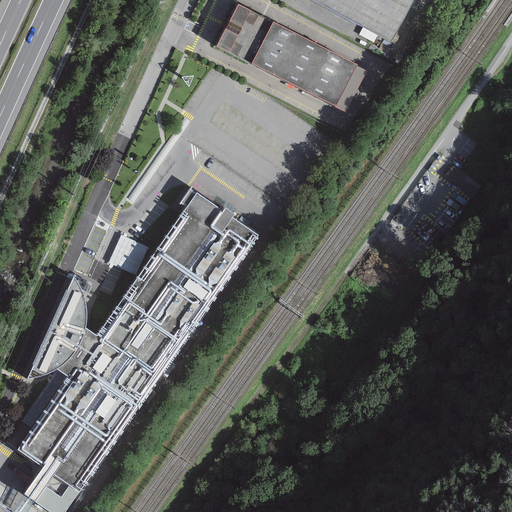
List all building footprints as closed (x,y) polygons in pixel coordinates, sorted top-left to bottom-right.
[(313,0),(391,41),(413,0),(313,0)] [(273,23),(238,4),(215,46),(251,65),(251,64),(335,106),(336,106),(357,66),(357,65),(273,22),(273,23)] [(336,106),(335,106),(334,107),(345,113),(367,72),(357,66),(336,106)] [(50,511),(63,511),(258,236),(232,219),(235,215),(226,209),(223,212),(196,194),(97,334),(85,330),(87,321),(87,312),(85,302),(83,295),(80,288),(78,285),(75,278),(28,379),(32,380),(40,378),(47,376),(53,372),(58,370),(69,378),(18,450),(43,467),(24,494),(50,511)] [(0,502),(0,511),(8,511),(10,510),(0,502)]
